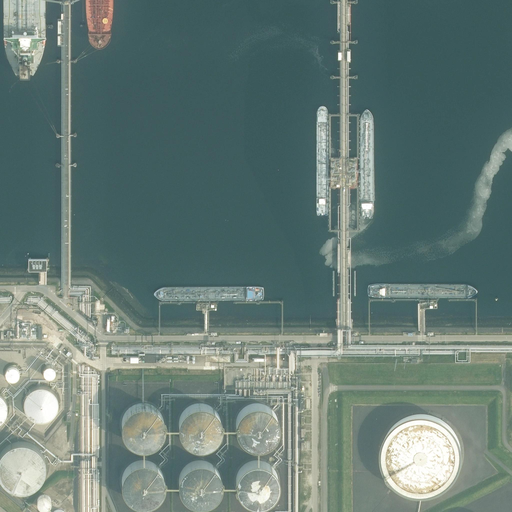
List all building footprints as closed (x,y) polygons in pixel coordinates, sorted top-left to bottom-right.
[(47,258),(29,258),(29,270),(47,270),(47,258)] [(56,371),(56,369),(56,368),(55,367),(54,365),(53,364),(52,364),(51,363),(49,363),(48,364),(47,364),(45,365),(45,366),(44,367),(44,369),(44,370),(44,371),(45,373),(45,374),(47,375),(48,375),(49,375),(51,375),(52,375),(53,374),(54,373),(55,372),(56,371)] [(19,373),(19,372),(19,370),(19,369),(18,368),(17,367),(16,366),(15,365),(13,365),(12,364),(11,365),(9,365),(8,366),(7,367),(6,368),(5,369),(5,370),(5,372),(5,373),(5,374),(6,376),(7,377),(8,378),(9,378),(11,379),(12,379),(13,379),(15,378),(16,378),(17,377),(18,376),(19,374),(19,373)] [(25,408),(27,411),(29,414),(31,416),(34,418),(38,419),(41,419),(45,419),(48,417),(51,416),(54,413),(56,410),(57,407),(58,404),(57,400),(57,397),(55,394),(53,391),(50,388),(47,387),(44,386),(40,386),(37,386),(34,387),(31,389),(28,391),(26,394),(25,398),(24,401),(24,405),(25,408)] [(148,404),(143,403),(136,405),(129,409),(124,415),(122,424),(122,432),(126,439),(132,445),(135,447),(143,448),(151,447),(157,444),(163,439),(166,431),(167,424),(165,418),(161,411),(155,406),(148,404)] [(200,403),(192,405),(185,409),(181,415),(178,423),(179,430),(181,437),(187,443),(197,448),(205,448),(212,445),(219,439),(223,431),(223,424),(220,414),(215,408),(208,404),(200,403)] [(266,405),(255,404),(248,406),(242,410),(237,417),(236,426),(237,434),(241,441),(248,446),(256,448),(264,447),(273,442),(278,436),(280,429),(280,422),(278,415),(273,409),(266,405)] [(386,461),(389,470),(394,477),(400,484),(407,489),(415,492),(424,494),(433,493),(442,490),(450,486),(456,480),(461,472),(464,464),(466,455),(465,446),(463,438),(458,430),(452,423),(445,418),(436,415),(427,414),(418,414),(410,417),(402,421),(395,428),(390,435),(387,443),(386,452),(386,461)] [(0,477),(3,482),(7,485),(12,488),(16,489),(22,490),(27,489),(32,487),(36,484),(40,481),(43,477),(45,472),(46,467),(45,462),(44,457),(42,452),(39,448),(35,445),(30,442),(25,441),(20,440),(15,441),(10,443),(6,445),(2,449),(0,452),(0,477)] [(152,463),(144,461),(136,462),(130,466),(125,472),(122,479),(122,486),(125,493),(131,500),(137,504),(145,504),(155,501),(161,496),(164,490),(165,480),(163,473),(159,467),(152,463)] [(264,461),(256,461),(249,463),(243,467),(239,474),(237,482),(238,490),(242,497),(250,503),(257,505),(265,504),(274,499),(278,493),(281,486),(280,476),(277,469),(271,464),(264,461)] [(207,463),(201,462),(193,463),(186,466),(181,472),(178,481),(179,488),(181,495),(187,501),(193,504),(201,505),(208,504),(212,502),(218,497),(221,490),(221,479),(219,472),(214,466),(207,463)] [(51,502),(52,501),(51,500),(51,498),(50,497),(49,496),(48,495),(47,494),(46,494),(44,494),(43,494),(42,494),(40,495),(39,496),(38,497),(38,498),(37,500),(37,501),(37,502),(38,504),(38,505),(39,506),(40,507),(42,508),(43,508),(44,508),(46,508),(47,508),(48,507),(49,506),(50,505),(51,504),(51,502)]
